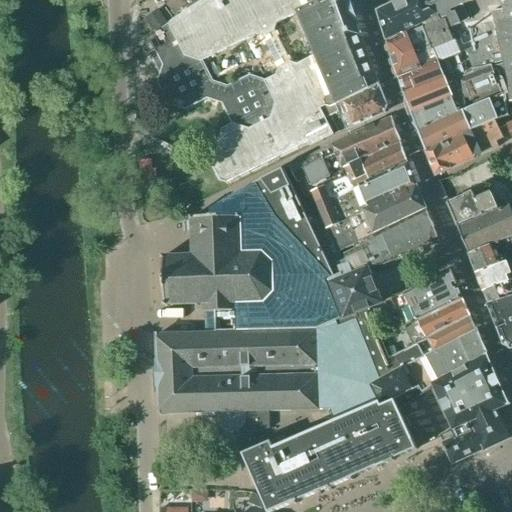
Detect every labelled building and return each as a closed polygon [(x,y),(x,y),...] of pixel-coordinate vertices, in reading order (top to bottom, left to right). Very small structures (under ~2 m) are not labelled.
[(143,42),(204,0),(146,0),(138,5),(142,43),(143,42)] [(227,184),(309,143),(311,148),(334,136),(328,118),(342,112),(339,104),(380,87),(362,39),(348,0),(204,0),(143,42),(145,46),(144,51),(146,54),(150,55),(156,52),(163,67),(158,83),(169,105),(185,110),(207,99),(223,104),(234,125),(222,131),(212,164),(222,182),(227,184)] [(471,71),(472,71),(494,66),(504,63),(508,82),(511,104),(511,0),(406,0),(378,13),(387,41),(405,33),(434,21),(444,16),(447,23),(446,26),(453,45),(457,54),(461,52),(468,71),(471,71)] [(433,53),(453,45),(446,26),(447,23),(444,16),(434,21),(405,33),(387,41),(388,45),(399,79),(417,72),(437,62),(433,53)] [(423,88),(468,71),(461,52),(457,54),(453,45),(433,53),(437,62),(417,72),(399,79),(404,96),(423,88)] [(506,95),(494,66),(472,71),(471,71),(468,71),(423,88),(404,96),(418,133),(458,114),(496,99),(506,95)] [(339,104),(342,112),(350,130),(386,114),(388,108),(380,87),(339,104)] [(427,154),(496,122),(508,117),(507,94),(506,95),(496,99),(458,114),(418,133),(427,154)] [(500,130),(506,127),(511,124),(511,115),(509,117),(496,123),(500,130)] [(342,169),(401,143),(393,119),(360,133),(290,168),(297,183),(306,178),(312,193),(347,179),(342,169)] [(496,122),(427,154),(436,178),(474,159),(499,148),(497,143),(504,140),(496,122)] [(409,165),(401,143),(342,169),(347,179),(312,193),(327,230),(344,222),(337,205),(353,192),(390,173),(409,165)] [(344,222),(417,188),(409,165),(390,173),(353,192),(337,205),(344,222)] [(317,235),(284,170),(246,190),(249,196),(247,196),(247,197),(250,197),(252,198),(254,199),(257,200),(258,200),(260,202),(264,204),(265,205),(267,208),(269,210),(270,213),(272,216),(272,219),(273,223),(274,226),(275,231),(276,235),(277,239),(279,243),(281,248),(283,252),(286,256),(289,261),(291,264),(294,268),(298,271),(304,277),(308,280),(313,284),(320,287),(323,289),(327,291),(329,291),(333,290),(330,281),(336,279),(342,277),(340,273),(335,275),(318,236),(317,235)] [(447,203),(476,190),(467,171),(456,176),(439,184),(447,203)] [(477,221),(499,211),(489,186),(476,191),(476,190),(447,203),(458,230),(477,221)] [(347,270),(345,266),(339,253),(427,211),(417,188),(344,222),(327,230),(317,235),(318,236),(335,275),(340,273),(347,270)] [(320,295),(329,291),(327,291),(323,289),(320,287),(313,284),(308,280),(304,277),(298,271),(294,268),(291,264),(289,261),(286,256),(283,252),(281,248),(279,243),(277,239),(276,235),(275,231),(274,226),(273,223),(272,219),(272,216),(270,213),(269,210),(267,208),(265,205),(264,204),(260,202),(258,200),(257,200),(254,199),(252,198),(250,197),(247,197),(247,196),(249,196),(246,190),(208,209),(208,218),(241,216),(244,254),(263,254),(274,263),(275,294),(265,304),(237,306),(238,312),(205,314),(205,335),(317,332),(317,349),(327,348),(328,347),(329,348),(328,350),(327,352),(327,353),(326,357),(325,358),(325,360),(324,366),(324,368),(324,371),(324,375),(325,377),(325,380),(325,383),(326,384),(327,387),(328,390),(328,391),(329,393),(330,395),(329,395),(329,394),(319,394),(319,410),(331,410),(338,426),(379,409),(369,389),(375,385),(375,384),(379,382),(368,352),(355,323),(338,331),(337,327),(338,327),(334,318),(330,319),(320,295)] [(470,256),(511,237),(511,209),(510,206),(499,211),(477,221),(458,230),(470,256)] [(343,280),(368,270),(376,269),(440,241),(427,211),(369,240),(370,244),(345,256),(348,264),(345,266),(347,270),(340,273),(342,277),(343,280)] [(241,216),(208,218),(192,218),(193,256),(163,258),(165,308),(203,307),(203,314),(205,314),(238,312),(237,306),(265,304),(275,294),(274,263),(263,254),(244,254),(241,216)] [(511,237),(470,256),(476,274),(503,265),(500,256),(511,251),(511,237)] [(484,293),(511,283),(511,271),(511,272),(508,264),(503,265),(476,274),(484,293)] [(381,305),(368,270),(343,280),(342,277),(336,279),(330,281),(333,290),(329,291),(320,295),(330,319),(334,318),(338,327),(338,328),(356,321),(372,315),(369,310),(381,305)] [(425,303),(458,287),(453,273),(418,289),(425,303)] [(511,283),(484,293),(498,331),(500,330),(500,332),(511,329),(511,327),(511,326),(511,283)] [(417,324),(464,301),(458,287),(425,303),(425,305),(399,315),(405,330),(417,324)] [(425,341),(471,316),(464,301),(417,324),(425,341)] [(383,341),(372,315),(356,321),(368,352),(380,382),(407,368),(400,353),(390,358),(383,341)] [(471,317),(471,316),(425,341),(400,353),(407,368),(476,330),(471,317)] [(498,331),(504,345),(503,346),(511,352),(511,351),(511,326),(511,327),(511,329),(500,332),(500,330),(498,331)] [(488,357),(476,330),(407,368),(380,382),(379,382),(375,384),(375,385),(385,406),(396,402),(414,394),(415,396),(434,386),(443,381),(488,357)] [(317,332),(205,335),(157,336),(158,363),(157,363),(158,389),(159,389),(160,415),(221,413),(221,420),(225,427),(228,429),(231,430),(231,440),(269,430),(269,412),(319,411),(319,410),(319,394),(329,394),(329,395),(330,395),(329,393),(328,391),(328,390),(327,387),(326,384),(325,383),(325,380),(325,377),(324,375),(324,371),(324,368),(324,366),(325,360),(325,358),(326,357),(327,353),(327,352),(328,350),(329,348),(328,347),(327,348),(317,349),(317,332)] [(508,403),(488,357),(443,381),(434,386),(454,431),(440,437),(441,438),(447,450),(444,451),(445,454),(448,453),(453,465),(486,450),(486,451),(509,440),(496,412),(510,406),(508,403)] [(243,455),(267,511),(275,511),(276,511),(317,495),(318,497),(332,491),(331,489),(350,481),(351,482),(355,481),(354,479),(377,469),(394,462),(394,461),(417,451),(416,449),(404,421),(396,402),(385,406),(379,409),(338,426),(273,454),(269,444),(243,455)] [(208,491),(192,491),(192,503),(208,503),(208,491)] [(252,493),(247,504),(262,510),(256,495),(252,493)]
